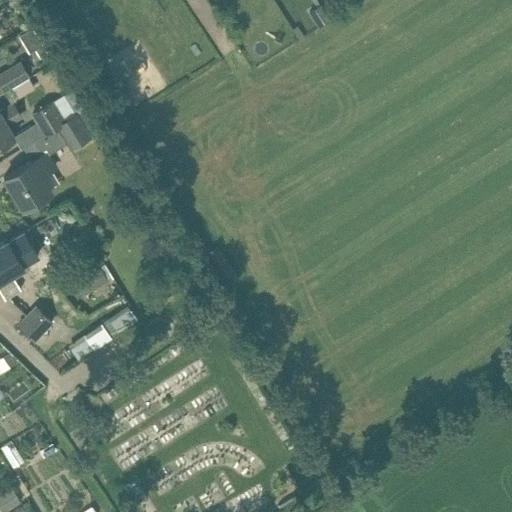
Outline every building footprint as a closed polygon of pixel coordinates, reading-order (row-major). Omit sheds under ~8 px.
[(321,3),(309,10),(319,26),(330,18),(321,3)] [(24,52),(46,43),(39,26),(18,34),(24,52)] [(0,84),(3,90),(28,74),(20,61),(0,73),(0,84)] [(51,100),(33,111),(46,132),(59,125),(64,122),(63,120),(51,100)] [(0,144),(14,136),(7,123),(21,115),(14,103),(0,111),(0,144)] [(64,122),(59,125),(64,133),(71,146),(80,141),(90,135),(77,112),(63,120),(64,122)] [(46,150),(21,166),(4,176),(22,207),(52,189),(43,173),(55,166),(46,150)] [(23,265),(18,256),(7,239),(0,243),(0,287),(5,297),(21,287),(11,272),(23,265)] [(87,353),(140,318),(131,304),(72,343),(82,359),(73,365),(82,379),(97,369),(87,353)] [(53,320),(38,305),(19,324),(35,339),(53,320)]
